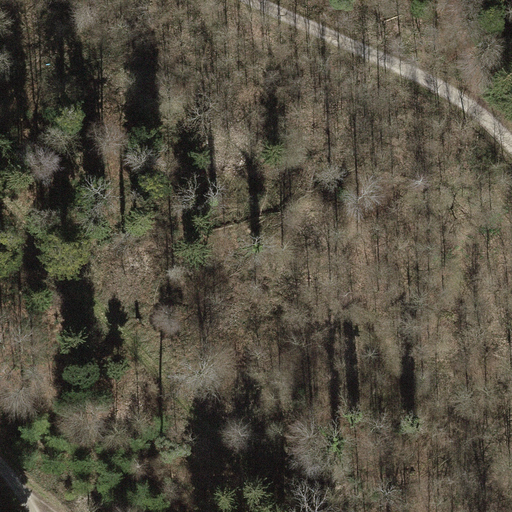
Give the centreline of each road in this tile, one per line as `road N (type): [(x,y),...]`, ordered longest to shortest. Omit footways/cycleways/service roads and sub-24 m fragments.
road 1 (track): [(282,511),(57,264)]
road 2 (track): [(476,109),(252,0)]
